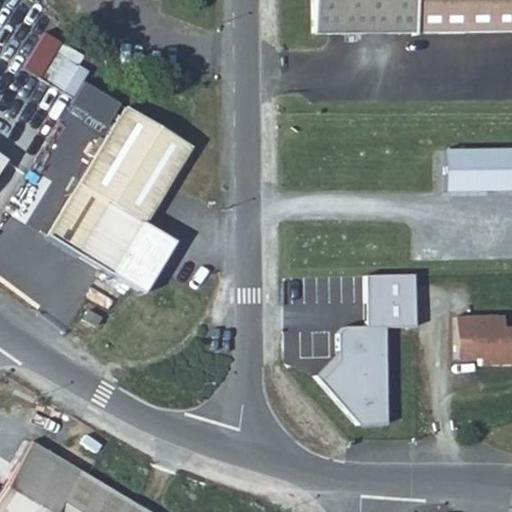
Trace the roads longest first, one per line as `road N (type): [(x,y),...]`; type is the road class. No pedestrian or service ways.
road 1 (residential): [(229,446),(248,298),(247,0)]
road 2 (unknown): [(249,202),(511,202)]
road 3 (residential): [(229,446),(138,414),(0,333)]
road 4 (residential): [(511,487),(363,477)]
road 5 (residential): [(363,477),(229,446)]
road 6 (unknown): [(248,32),(126,0)]
